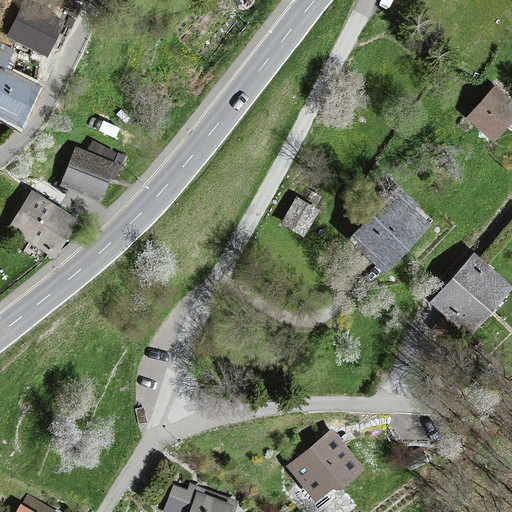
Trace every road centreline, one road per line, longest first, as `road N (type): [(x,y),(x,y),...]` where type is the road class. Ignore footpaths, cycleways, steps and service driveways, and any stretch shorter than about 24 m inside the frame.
road 1 (residential): [(366,0),(183,336),(163,397),(166,434),(103,511)]
road 2 (tertiary): [(313,0),(208,136),(91,259),(0,330)]
road 3 (residential): [(90,0),(47,98),(0,156)]
